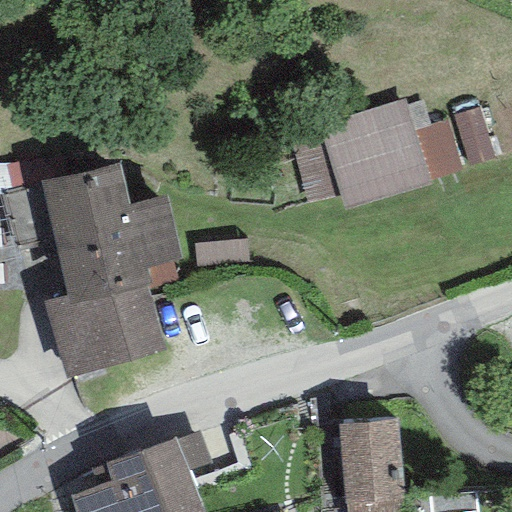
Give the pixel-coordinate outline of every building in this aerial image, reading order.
[(405,95),(317,121),(322,136),(291,143),(305,200),(338,193),(341,205),(429,180),(405,95)] [(52,301),(70,372),(167,348),(145,260),(185,250),(169,188),(134,197),(123,154),(52,172),(82,293),(52,301)] [(44,293),(71,288),(57,208),(30,212),(44,293)] [(399,511),(392,419),(342,423),(349,511),(399,511)] [(115,483),(71,497),(75,511),(199,511),(178,446),(110,468),(115,483)]
